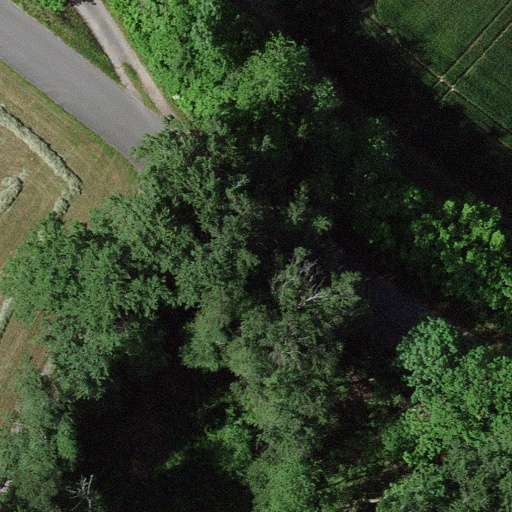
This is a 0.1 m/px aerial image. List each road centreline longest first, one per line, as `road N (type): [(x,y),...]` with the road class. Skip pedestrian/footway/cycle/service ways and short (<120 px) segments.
road 1 (unclassified): [(511,382),(122,123),(0,25)]
road 2 (track): [(166,153),(143,212),(0,480)]
road 3 (track): [(511,201),(270,0)]
road 4 (track): [(166,153),(157,108),(88,0)]
